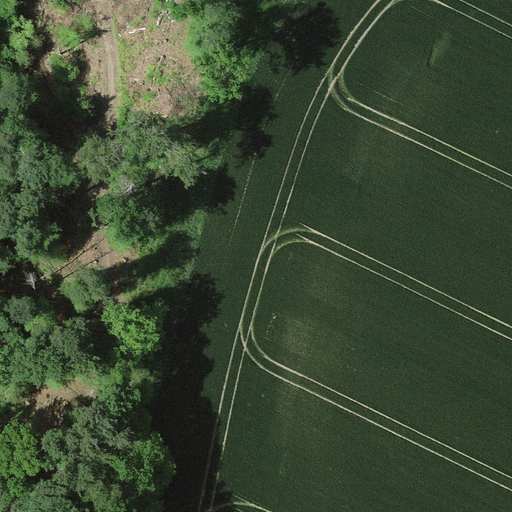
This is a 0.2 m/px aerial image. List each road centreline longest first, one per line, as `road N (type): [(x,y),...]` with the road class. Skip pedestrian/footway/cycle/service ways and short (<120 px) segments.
road 1 (track): [(97,0),(113,91),(105,171)]
road 2 (track): [(155,347),(117,511)]
